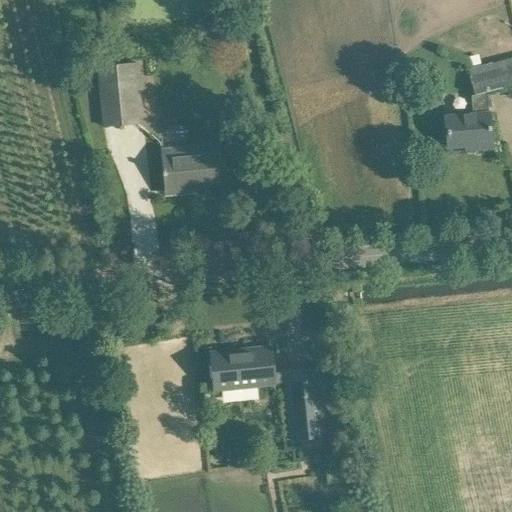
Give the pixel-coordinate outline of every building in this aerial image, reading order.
[(71,68),(86,63),(81,46),(66,51),(71,68)] [(511,84),(511,57),(468,69),(474,95),(471,95),(472,115),(445,117),(447,147),(475,144),(476,149),(491,147),(488,113),(487,113),(485,92),(511,84)] [(140,90),(137,64),(99,67),(104,128),(138,125),(135,91),(140,90)] [(224,183),(223,164),(221,145),(162,150),(164,170),(162,171),(162,174),(164,174),(165,184),(194,182),(194,186),(224,183)] [(316,368),(273,373),(270,347),(246,350),(247,354),(229,356),(228,352),(211,354),(211,358),(214,389),(222,389),(223,402),(259,399),(258,386),(286,383),(291,439),(323,436),(318,388),(316,368)]
